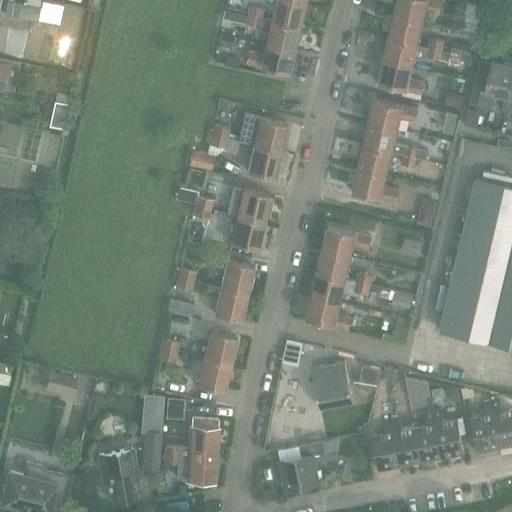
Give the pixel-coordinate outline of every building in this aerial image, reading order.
[(7,1),(5,14),(36,20),(38,7),(39,0),(23,0),(23,4),(7,1)] [(295,26),(300,27),(302,28),(307,5),(277,0),(272,19),(265,17),(262,16),(262,19),(272,21),(295,26)] [(395,0),(393,15),(403,17),(423,22),(425,12),(439,15),(443,2),(435,0),(395,0)] [(466,3),(460,28),(476,32),(482,6),(466,3)] [(248,16),(254,17),(257,18),(259,18),(262,19),(262,16),(264,9),(250,6),(248,16)] [(224,10),(222,18),(236,22),(238,13),(224,10)] [(393,15),(387,38),(417,45),(423,22),(403,17),(393,15)] [(257,18),(254,17),(248,16),(246,24),(260,27),(262,19),(259,18),(257,18)] [(266,44),(271,45),(290,49),(296,51),(302,28),(300,27),(295,26),(272,21),(262,19),(260,27),(270,30),(266,44)] [(222,33),(219,45),(231,48),(234,36),(222,33)] [(387,38),(382,61),(412,67),(417,45),(387,38)] [(430,38),(427,47),(432,48),(441,50),(444,41),(430,38)] [(453,40),(450,51),(470,55),(472,47),(472,45),(453,40)] [(291,74),(296,51),(290,49),(271,45),(266,44),(264,55),(249,51),(246,64),(261,67),(291,74)] [(439,60),(441,50),(432,48),(427,47),(425,56),(439,60)] [(488,93),(503,97),(508,98),(511,79),(511,64),(491,60),(483,91),(480,90),(476,107),(484,108),(488,93)] [(410,78),(412,67),(382,61),(376,84),(407,91),(421,94),(424,81),(410,78)] [(0,89),(3,90),(8,66),(0,64),(0,89)] [(24,70),(22,79),(30,80),(31,71),(24,70)] [(511,79),(508,98),(503,97),(500,111),(508,113),(511,99),(511,98),(511,79)] [(460,107),(462,96),(446,92),(443,103),(460,107)] [(220,98),(218,106),(219,106),(226,108),(228,101),(220,99),(220,98)] [(373,98),(367,122),(397,129),(400,117),(415,121),(418,109),(403,105),(373,98)] [(54,101),(49,126),(62,128),(67,104),(54,101)] [(468,108),(464,125),(477,128),(481,111),(468,108)] [(447,111),(444,125),(454,127),(457,114),(447,111)] [(239,139),(239,140),(252,143),(281,150),(287,123),(259,116),(245,113),(239,139)] [(362,144),(362,145),(392,152),(402,154),(402,155),(416,158),(416,157),(418,147),(404,144),(394,141),(397,129),(367,122),(362,144)] [(213,124),(210,133),(227,137),(230,128),(213,124)] [(225,147),(227,137),(210,133),(208,143),(225,147)] [(252,143),(246,171),(274,177),(281,150),(252,143)] [(399,188),(384,185),(392,152),(362,145),(351,191),(381,197),(396,201),(399,188)] [(418,147),(416,157),(426,159),(428,150),(418,147)] [(188,164),(211,170),(215,155),(191,150),(188,164)] [(414,166),(416,158),(402,155),(400,163),(414,166)] [(511,185),(474,176),(439,330),(511,347),(511,185)] [(235,215),(262,220),(264,221),(270,194),(242,187),(242,188),(232,186),(226,213),(235,215)] [(180,187),(176,200),(178,200),(192,203),(194,204),(197,195),(196,195),(197,191),(181,187),(180,187)] [(197,195),(194,204),(210,208),(213,199),(198,195),(197,195)] [(41,221),(41,201),(18,201),(18,221),(41,221)] [(194,205),(192,214),(193,214),(208,218),(210,208),(194,204),(194,205)] [(420,210),(417,222),(430,225),(433,214),(420,210)] [(257,248),(264,221),(262,220),(235,215),(229,242),(257,248)] [(326,226),(321,249),(351,255),(353,245),(368,249),(371,235),(356,233),(326,226)] [(404,237),(401,250),(419,254),(422,241),(404,237)] [(321,249),(316,272),(345,278),(351,255),(321,249)] [(225,259),(219,286),(247,293),(254,265),(225,259)] [(179,266),(177,276),(194,279),(196,270),(179,266)] [(316,272),(310,295),(311,295),(340,301),(345,278),(316,272)] [(358,272),(356,281),(358,281),(361,281),(370,283),(372,275),(358,272)] [(177,276),(175,286),(192,290),(194,279),(177,276)] [(356,281),(353,291),(367,294),(369,287),(370,283),(361,281),(358,281),(356,281)] [(241,320),(247,293),(219,286),(212,313),(241,320)] [(389,291),(387,299),(388,299),(388,298),(392,299),(391,304),(409,308),(412,296),(394,291),(394,292),(389,291)] [(337,313),(340,301),(311,295),(310,295),(305,318),(334,325),(349,328),(352,316),(337,313)] [(168,298),(166,312),(191,317),(193,304),(168,298)] [(385,325),(398,328),(404,329),(407,318),(387,313),(385,325)] [(209,330),(202,357),(230,363),(237,336),(209,330)] [(163,337),(160,347),(176,351),(179,341),(163,337)] [(174,360),(176,351),(160,347),(157,356),(174,360)] [(224,391),(230,363),(202,357),(196,384),(224,391)] [(310,400),(318,398),(320,408),(352,402),(344,360),(311,366),(314,382),(307,384),(304,388),(306,396),(310,400)] [(0,361),(0,372),(10,375),(12,365),(0,361)] [(376,391),(379,378),(381,370),(363,365),(358,387),(376,391)] [(384,365),(381,377),(390,379),(393,367),(384,365)] [(393,367),(390,379),(399,382),(397,369),(397,368),(393,367)] [(46,389),(73,396),(78,378),(51,371),(46,389)] [(415,379),(405,376),(406,378),(407,386),(416,384),(416,379),(415,379)] [(442,387),(430,389),(433,400),(445,398),(442,387)] [(455,387),(444,389),(445,397),(452,402),(459,400),(456,388),(455,387)] [(183,398),(167,397),(165,418),(181,419),(183,398)] [(491,401),(500,448),(511,445),(511,406),(499,410),(497,399),(491,401)] [(476,453),(500,448),(491,401),(481,403),(483,413),(469,416),(476,453)] [(432,411),(442,458),(464,453),(457,417),(442,420),(440,409),(432,411)] [(414,427),(421,462),(442,458),(432,411),(423,412),(426,423),(414,425),(414,427)] [(391,419),(400,466),(421,462),(414,427),(414,425),(402,428),(400,416),(391,417),(391,419)] [(189,425),(188,445),(204,446),(217,447),(219,428),(217,428),(218,419),(191,417),(190,426),(189,425)] [(377,470),(400,466),(391,419),(391,417),(382,419),(384,431),(370,434),(377,470)] [(270,429),(272,444),(301,441),(299,426),(270,429)] [(157,470),(158,454),(160,432),(146,431),(143,469),(157,470)] [(338,437),(322,440),(325,452),(340,449),(338,437)] [(301,455),(278,459),(284,490),(318,483),(312,455),(325,452),(322,440),(299,444),(301,455)] [(217,447),(204,446),(188,445),(164,443),(163,461),(176,462),(175,478),(185,478),(185,480),(215,482),(217,447)] [(106,488),(108,487),(111,501),(137,496),(131,469),(136,468),(131,448),(97,455),(101,472),(104,474),(106,473),(108,482),(105,483),(106,488)] [(2,484),(0,490),(0,497),(1,498),(0,501),(42,511),(47,511),(51,501),(59,503),(67,475),(42,469),(43,466),(27,462),(24,473),(8,469),(4,485),(2,484)]
